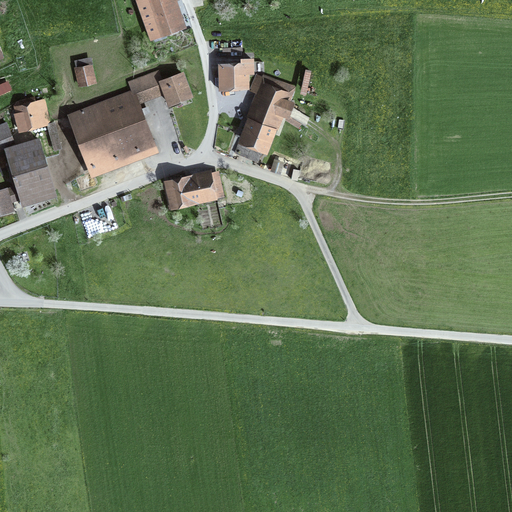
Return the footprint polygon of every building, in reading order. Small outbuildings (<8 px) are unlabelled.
[(177,0),(144,0),(136,3),(152,45),(189,31),(177,0)] [(218,66),(220,94),(250,93),(249,79),(255,79),(254,57),(238,57),(239,65),(218,66)] [(75,72),(79,90),(96,87),(92,69),(75,72)] [(132,93),(137,99),(163,88),(171,107),(193,98),(184,74),(164,82),(161,73),(129,85),(132,93)] [(238,148),(268,160),(282,122),(288,124),(295,106),(290,104),(295,92),(263,80),(238,148)] [(137,99),(132,93),(67,117),(92,177),(156,150),(137,99)] [(13,104),(19,130),(51,123),(45,96),(13,104)] [(0,125),(0,141),(11,137),(5,123),(0,125)] [(5,151),(23,210),(57,200),(39,141),(5,151)] [(220,174),(165,186),(171,214),(226,203),(220,174)] [(8,192),(0,194),(0,220),(15,216),(8,192)]
